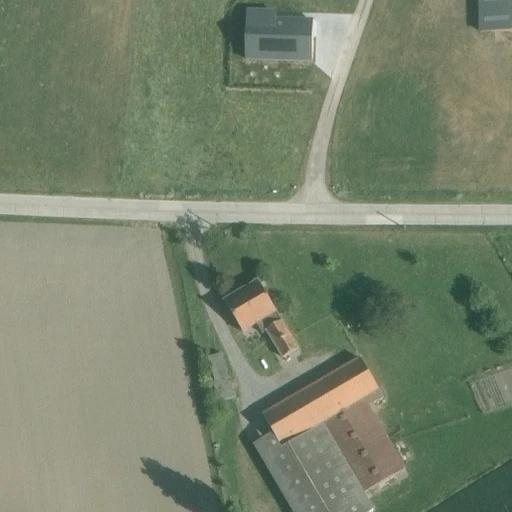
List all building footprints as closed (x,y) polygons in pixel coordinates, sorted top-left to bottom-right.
[(511,0),(490,0),(490,34),(511,34),(511,0)] [(260,282),(225,302),(244,334),(258,326),(263,334),(267,332),(283,359),(299,350),(260,282)] [(213,383),(219,403),(236,399),(223,355),(208,359),(216,383),(213,383)] [(361,358),(263,415),(274,435),(254,446),(292,511),(372,511),(375,510),(366,494),(325,424),(366,400),(370,407),(384,398),(361,358)] [(325,424),(366,494),(407,470),(370,407),(366,400),(325,424)]
